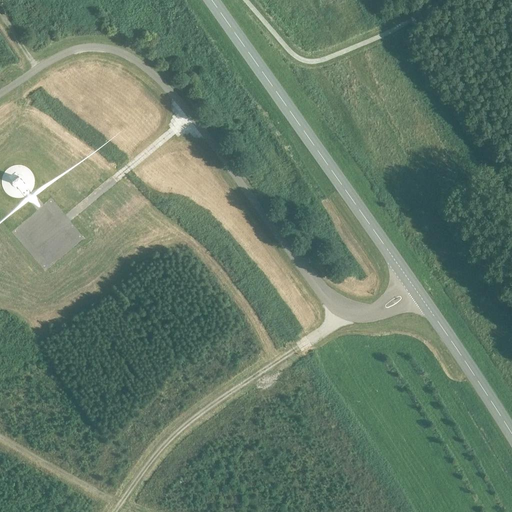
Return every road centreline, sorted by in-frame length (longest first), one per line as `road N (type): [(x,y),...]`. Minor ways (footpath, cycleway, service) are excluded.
road 1 (tertiary): [(511,438),(210,0)]
road 2 (track): [(341,315),(168,437),(112,511)]
